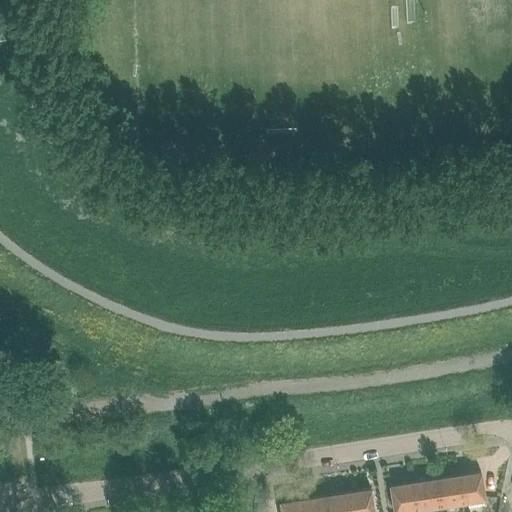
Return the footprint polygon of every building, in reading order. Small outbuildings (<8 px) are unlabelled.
[(485,498),(480,470),(458,474),(462,501),(485,498)] [(458,474),(435,477),(440,505),(462,501),(458,474)] [(435,477),(412,481),(417,508),(440,505),(435,477)] [(394,511),(417,508),(412,481),(390,485),(394,511)] [(374,511),(371,488),(347,491),(350,511),(374,511)] [(327,511),(350,511),(347,491),(325,495),(327,511)] [(306,511),(327,511),(325,495),(305,498),(306,511)] [(306,511),(305,498),(280,502),(282,511),(306,511)]
